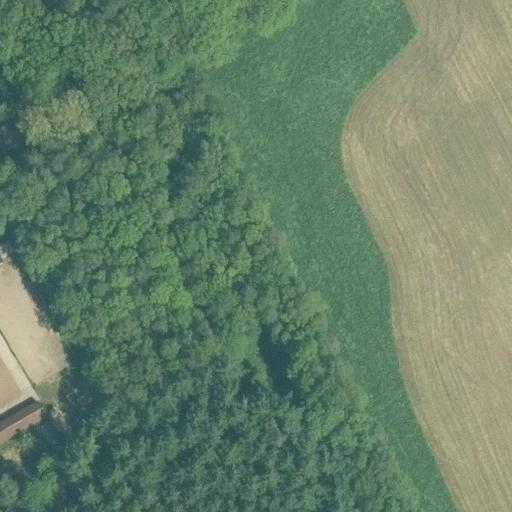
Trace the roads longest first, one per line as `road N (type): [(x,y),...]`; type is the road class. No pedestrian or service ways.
road 1 (track): [(41,0),(53,67),(77,107),(240,363),(301,389),(361,511)]
road 2 (unclassified): [(0,155),(77,107),(115,98),(264,0)]
